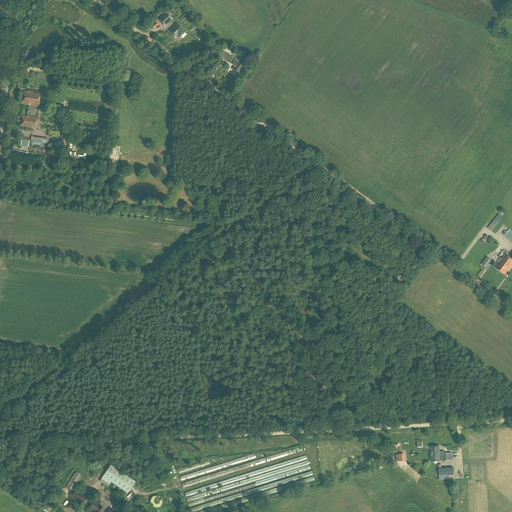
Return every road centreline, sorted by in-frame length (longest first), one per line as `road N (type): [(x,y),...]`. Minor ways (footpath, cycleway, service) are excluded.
road 1 (track): [(292,433),(0,447)]
road 2 (track): [(511,421),(292,433)]
road 3 (track): [(454,268),(316,163)]
road 4 (track): [(225,97),(95,0)]
road 5 (unclassified): [(0,129),(16,0)]
